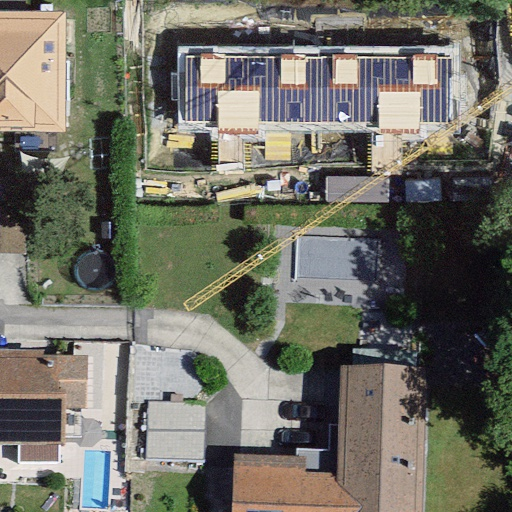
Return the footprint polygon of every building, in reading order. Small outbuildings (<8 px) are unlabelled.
[(59,15),(0,11),(0,130),(53,133),(59,15)] [(303,36),(185,35),(183,131),(302,132),(303,36)] [(0,252),(29,254),(31,201),(0,199),(0,252)] [(0,443),(66,444),(66,349),(0,349),(0,443)] [(400,511),(409,376),(329,371),(323,475),(226,469),(223,511),(400,511)]
